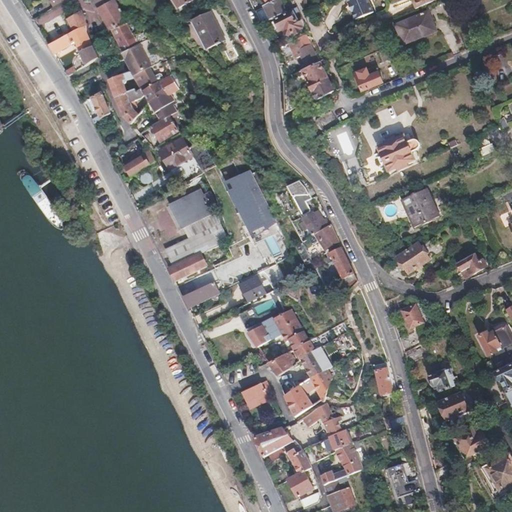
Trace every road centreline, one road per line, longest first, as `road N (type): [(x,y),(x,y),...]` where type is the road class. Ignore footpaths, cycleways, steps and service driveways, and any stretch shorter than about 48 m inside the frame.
road 1 (tertiary): [(9,0),(80,116),(278,511)]
road 2 (tertiary): [(364,271),(320,181),(282,136),(269,59),(240,0)]
road 3 (tertiary): [(439,511),(400,366),(364,271)]
road 4 (residential): [(337,115),(511,39)]
road 5 (residential): [(364,271),(442,301),(511,271)]
